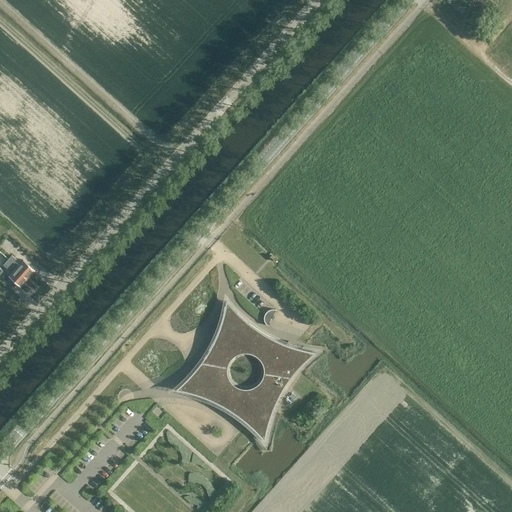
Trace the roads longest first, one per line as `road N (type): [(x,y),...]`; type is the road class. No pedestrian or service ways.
road 1 (tertiary): [(0,451),(404,0)]
road 2 (unclassified): [(0,352),(315,0)]
